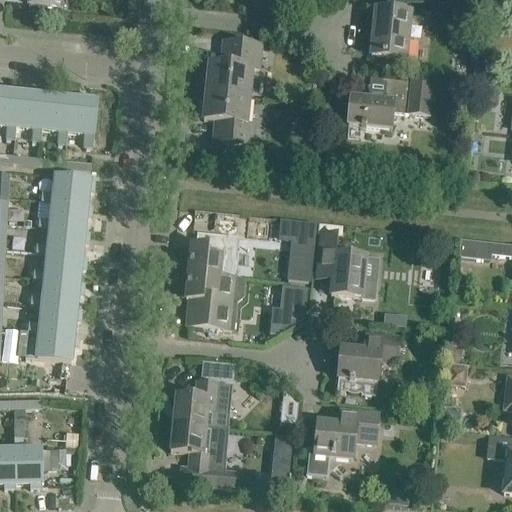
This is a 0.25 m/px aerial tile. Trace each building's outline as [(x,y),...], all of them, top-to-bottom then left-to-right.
[(63,9),(63,0),(27,0),(27,5),(63,9)] [(423,16),(452,19),(454,6),(424,3),(423,16)] [(411,17),(403,16),(383,14),(381,27),(374,27),(371,59),(416,64),(418,46),(408,45),(411,17)] [(209,67),(206,97),(250,101),(253,72),(259,72),(261,48),(223,45),(221,69),(209,67)] [(480,71),(479,87),(494,89),(496,72),(480,71)] [(434,88),(387,83),(371,81),(369,103),(351,101),(348,129),(349,129),(347,141),(361,142),(365,131),(392,133),(393,116),(430,120),(434,88)] [(448,89),(447,93),(449,97),(454,98),(457,96),(459,91),(456,87),(452,86),(448,89)] [(14,142),(18,97),(5,96),(5,91),(0,90),(0,130),(6,131),(5,141),(14,142)] [(478,90),(476,105),(482,105),(496,107),(497,92),(483,91),(478,90)] [(40,145),(44,100),(30,98),(31,93),(19,92),(18,97),(14,142),(15,142),(16,132),(32,134),(31,144),(40,145)] [(44,100),(40,145),(42,145),(43,135),(59,137),(57,147),(66,148),(71,97),(70,102),(56,101),(57,96),(45,95),(44,100)] [(71,97),(66,148),(67,148),(68,138),(85,139),(83,150),(92,151),(97,105),(82,104),(83,98),(71,97)] [(247,128),(250,101),(206,97),(205,106),(200,106),(199,120),(204,121),(203,123),(215,125),(213,146),(251,150),(253,129),(247,128)] [(224,151),(223,162),(237,163),(238,152),(224,151)] [(12,160),(0,158),(0,165),(11,167),(12,160)] [(37,170),(38,162),(12,160),(11,167),(37,170)] [(37,170),(63,172),(64,165),(38,162),(37,170)] [(92,168),(64,165),(63,172),(91,175),(92,168)] [(1,177),(0,199),(8,200),(9,177),(1,177)] [(53,206),(87,210),(88,196),(93,196),(95,184),(56,180),(54,200),(43,198),(42,205),(53,206)] [(0,227),(7,228),(7,222),(8,200),(0,199),(0,227)] [(92,210),(87,210),(53,206),(51,225),(40,223),(39,231),(50,232),(84,236),(86,222),(91,222),(92,210)] [(47,258),(81,262),(83,247),(88,248),(89,236),(84,236),(50,232),(49,250),(37,249),(36,257),(47,258)] [(191,249),(188,276),(234,280),(238,273),(238,267),(236,262),(238,240),(197,236),(196,249),(191,249)] [(318,261),(316,281),(317,281),(319,270),(333,271),(331,298),(361,301),(362,301),(376,302),(378,291),(364,290),(367,261),(366,261),(336,259),(337,239),(320,238),(318,261)] [(488,258),(511,260),(511,248),(460,243),(458,261),(487,264),(488,258)] [(292,245),(289,283),(312,286),(316,247),(292,245)] [(87,262),(81,262),(47,258),(45,277),(35,275),(34,283),(41,284),(45,284),(79,288),(80,273),(85,274),(87,262)] [(245,264),(244,278),(287,281),(288,266),(245,264)] [(239,281),(234,280),(188,276),(185,303),(190,303),(188,329),(190,329),(202,330),(233,333),(237,305),(243,300),(244,287),(239,281)] [(42,310),(76,314),(78,299),(83,300),(84,288),(79,288),(45,284),(43,303),(31,301),(30,309),(42,310)] [(468,303),(470,287),(458,285),(456,302),(468,303)] [(304,321),(307,291),(283,289),(281,315),(283,315),(289,318),(288,332),(304,321)] [(39,335),(39,336),(73,340),(75,325),(80,326),(81,314),(76,314),(42,310),(40,328),(29,326),(28,334),(39,335)] [(385,318),(384,328),(395,330),(396,319),(385,318)] [(190,329),(189,342),(201,343),(202,330),(190,329)] [(79,340),(73,340),(39,336),(37,354),(26,352),(25,361),(71,366),(72,351),(77,351),(79,340)] [(399,342),(387,340),(367,338),(365,354),(341,352),(337,396),(345,397),(346,394),(348,396),(349,397),(353,398),(355,398),(356,398),(358,397),(360,396),(361,399),(375,400),(379,364),(396,366),(399,342)] [(450,350),(448,367),(460,368),(462,351),(450,350)] [(201,382),(233,385),(235,367),(203,364),(201,382)] [(448,367),(445,389),(461,391),(464,369),(460,368),(448,367)] [(173,427),(207,430),(208,415),(224,417),(230,412),(232,389),(201,386),(199,401),(175,399),(173,427)] [(0,413),(15,413),(14,404),(0,404),(0,413)] [(40,412),(40,406),(40,404),(14,404),(15,413),(25,413),(40,412)] [(25,423),(25,413),(15,413),(15,423),(25,423)] [(318,426),(315,453),(309,452),(307,478),(327,480),(329,461),(353,463),(354,446),(375,448),(378,418),(340,414),(339,428),(318,426)] [(224,475),(229,433),(207,430),(173,427),(170,455),(194,458),(193,465),(190,465),(189,466),(188,471),(183,471),(182,475),(183,476),(182,484),(181,485),(181,487),(249,494),(250,478),(224,475)] [(489,440),(487,462),(507,464),(506,478),(503,497),(511,498),(511,442),(489,440)] [(0,488),(4,489),(4,494),(16,493),(16,488),(15,441),(15,454),(0,453),(0,488)] [(23,441),(15,441),(16,488),(30,488),(30,493),(42,493),(41,453),(24,454),(23,441)] [(391,492),(389,508),(405,510),(407,494),(391,492)]
